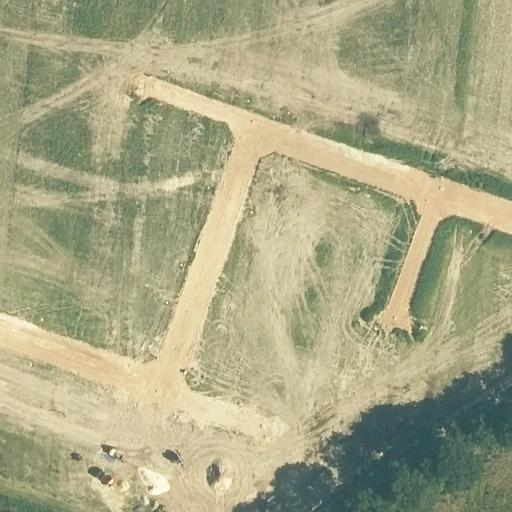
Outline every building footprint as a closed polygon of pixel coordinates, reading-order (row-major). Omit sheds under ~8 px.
[(197,0),(151,0),(139,37),(127,33),(116,67),(149,78),(161,45),(180,53),(197,0)] [(287,112),(325,125),(340,83),(302,69),(287,112)] [(392,88),(376,133),(420,148),(435,103),(392,88)] [(511,135),(511,133),(470,119),(453,164),(496,180),(511,135)] [(224,147),(176,130),(157,182),(205,200),(224,147)] [(119,330),(149,341),(161,310),(120,295),(113,316),(105,313),(98,330),(116,336),(119,330)] [(0,361),(0,418),(5,420),(8,411),(32,420),(47,380),(0,361)] [(83,443),(98,404),(62,392),(48,430),(83,443)]
